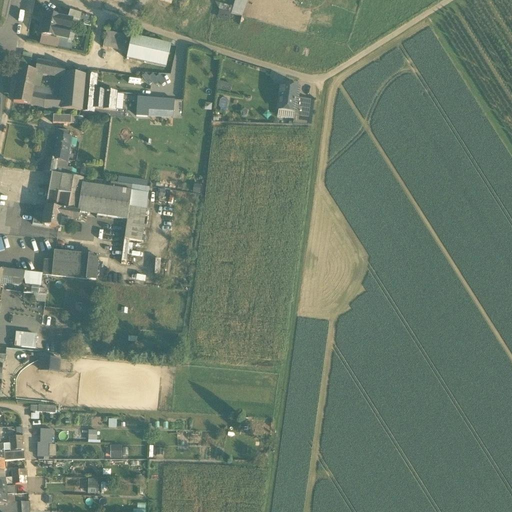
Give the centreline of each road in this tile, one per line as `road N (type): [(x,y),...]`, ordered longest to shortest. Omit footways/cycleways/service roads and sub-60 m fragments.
road 1 (track): [(321,82),(263,511)]
road 2 (unclassified): [(55,0),(321,82)]
road 3 (track): [(321,82),(450,0)]
